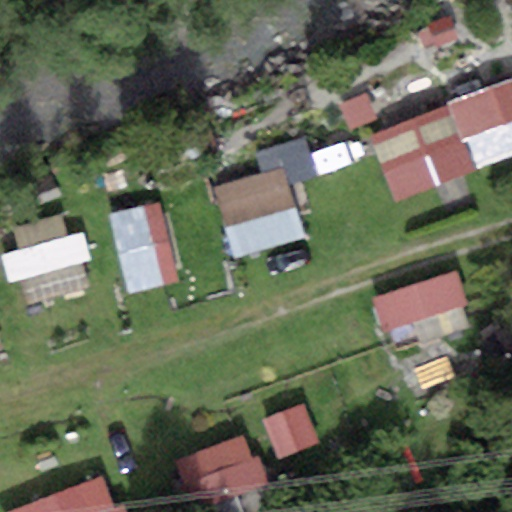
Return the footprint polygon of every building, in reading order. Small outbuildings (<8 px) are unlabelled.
[(395,218),(511,174),(511,93),(368,148),(395,218)] [(211,202),(232,273),(304,251),(289,199),(315,191),(303,152),(251,168),(257,188),(211,202)] [(160,214),(109,225),(127,307),(178,296),(160,214)] [(23,318),(95,297),(80,247),(8,268),(23,318)] [(384,351),(469,322),(456,283),(370,313),(384,351)] [(315,383),(334,459),(363,452),(344,376),(315,383)] [(262,429),(273,471),(316,459),(305,418),(262,429)] [(210,511),(222,511),(261,500),(249,461),(200,476),(210,511)] [(44,511),(114,511),(105,488),(44,511)]
